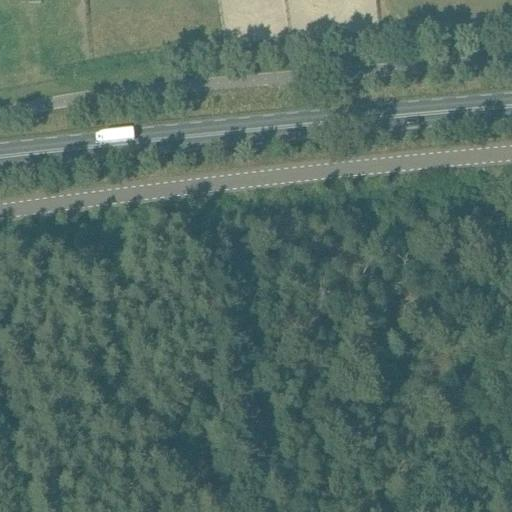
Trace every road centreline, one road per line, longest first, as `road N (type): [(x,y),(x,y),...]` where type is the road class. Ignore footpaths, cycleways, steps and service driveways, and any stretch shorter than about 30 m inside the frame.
road 1 (unclassified): [(0,213),(511,156)]
road 2 (primary): [(86,147),(511,107)]
